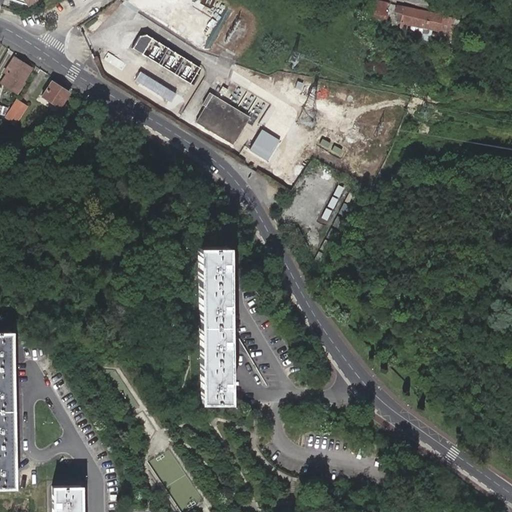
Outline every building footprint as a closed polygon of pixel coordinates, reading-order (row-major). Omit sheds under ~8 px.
[(390,2),(382,0),(373,0),(370,15),(388,19),(389,12),(388,12),(390,2)] [(457,16),(400,4),(398,11),(404,13),(403,21),(415,24),(426,27),(425,30),(432,32),(433,28),(450,32),(448,40),(456,42),(458,33),(454,32),(457,16)] [(401,32),(413,34),(414,29),(425,32),(423,40),(430,42),(432,32),(425,30),(426,27),(415,24),(403,21),(401,32)] [(199,69),(146,35),(139,36),(131,49),(190,84),(199,69)] [(111,53),(107,59),(125,70),(129,64),(111,53)] [(8,84),(21,92),(27,83),(24,81),(33,67),(17,56),(8,70),(9,71),(14,75),(8,84)] [(141,70),(136,78),(173,102),(178,93),(141,70)] [(3,81),(8,84),(14,75),(9,71),(3,81)] [(54,79),(43,96),(60,108),(70,92),(54,79)] [(253,116),(212,91),(205,103),(208,104),(198,121),(237,144),(240,140),(238,139),(253,116)] [(18,100),(8,115),(16,120),(26,106),(18,100)] [(99,127),(89,146),(101,152),(110,133),(99,127)] [(280,141),(261,129),(249,150),(267,161),(280,141)] [(234,397),(232,279),(231,244),(203,245),(204,281),(205,354),(206,381),(206,398),(234,397)] [(0,487),(14,488),(11,332),(0,332),(0,487)] [(80,511),(80,480),(49,481),(49,511),(80,511)]
